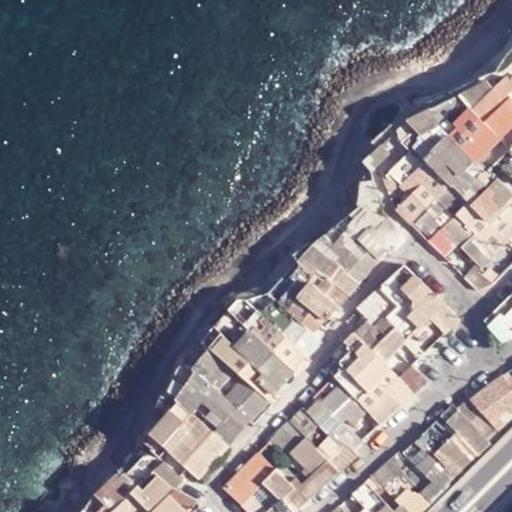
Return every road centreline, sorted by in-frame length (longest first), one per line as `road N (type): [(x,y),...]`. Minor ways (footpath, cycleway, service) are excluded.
road 1 (residential): [(230,511),(216,500),(217,473),(316,360),(346,308),(405,247),(419,247),(464,289),(483,360)]
road 2 (residential): [(319,511),(483,360)]
